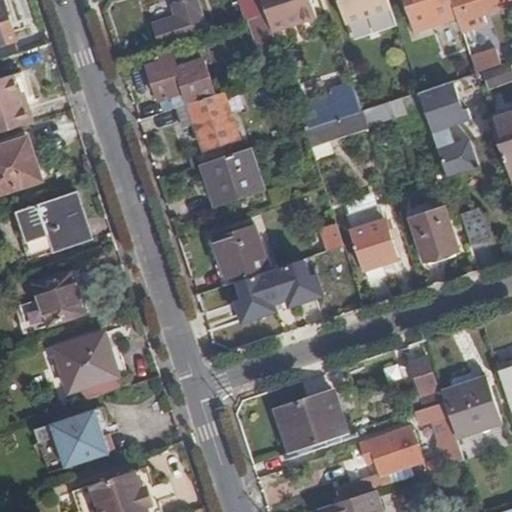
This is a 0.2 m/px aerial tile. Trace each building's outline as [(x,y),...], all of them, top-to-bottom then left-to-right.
[(0,0),(0,43),(21,37),(8,0),(0,0)] [(266,0),(242,0),(251,23),(252,22),(256,22),(259,28),(273,24),(266,0)] [(266,0),(273,24),(278,39),(325,23),(315,0),(266,0)] [(381,16),(403,12),(400,0),(341,0),(348,40),(384,34),(381,16)] [(408,0),(418,32),(461,17),(454,0),(408,0)] [(511,0),(454,0),(461,17),(464,26),(473,23),(476,32),(491,27),(487,18),(511,10),(511,0)] [(159,29),(167,51),(212,36),(200,3),(178,9),(182,21),(159,29)] [(278,39),(273,24),(259,28),(255,29),(266,60),(282,53),(278,39)] [(460,32),(440,38),(447,57),(466,51),(460,32)] [(475,58),(480,74),(505,65),(500,50),(475,58)] [(191,96),(194,107),(221,97),(210,63),(184,72),(178,55),(164,60),(166,65),(152,69),(163,105),(191,96)] [(511,66),(489,75),(494,89),(511,82),(511,66)] [(0,133),(38,121),(31,101),(35,100),(25,69),(0,77),(0,133)] [(462,80),(424,93),(429,109),(437,132),(480,118),(475,108),(472,109),(462,80)] [(194,107),(180,111),(187,132),(199,128),(208,152),(241,141),(235,120),(252,115),(243,89),(221,97),(194,107)] [(368,113),(359,89),(336,97),(338,103),(303,116),(309,132),(368,113)] [(424,93),(368,113),(372,128),(429,109),(424,93)] [(511,110),(494,116),(511,168),(511,110)] [(372,128),(368,113),(309,132),(314,148),(373,129),(372,128)] [(17,165),(39,159),(31,136),(0,146),(0,193),(24,185),(17,165)] [(470,140),(441,149),(450,176),(478,167),(470,140)] [(255,151),(206,167),(220,209),(268,192),(255,151)] [(45,178),(39,159),(17,165),(24,185),(45,178)] [(82,193),(22,213),(35,257),(96,237),(82,193)] [(403,260),(382,199),(349,210),(372,279),(388,274),(385,266),(403,260)] [(485,206),(464,213),(475,244),(495,238),(485,206)] [(450,209),(417,220),(431,263),(464,252),(450,209)] [(342,250),(347,248),(340,228),(318,235),(325,256),(330,254),(342,250)] [(218,243),(233,287),(272,274),(257,229),(218,243)] [(345,259),(342,250),(330,254),(333,264),(345,259)] [(92,312),(78,271),(40,282),(44,297),(20,304),(28,332),(92,312)] [(290,285),(306,279),(304,271),(278,280),(279,286),(273,288),(277,300),(268,304),(273,319),(299,310),(290,285)] [(315,305),(306,279),(290,285),(299,310),(315,305)] [(118,330),(107,333),(121,377),(132,373),(118,330)] [(121,377),(107,333),(59,349),(72,392),(121,377)] [(447,395),(435,358),(413,364),(420,388),(424,399),(424,400),(428,411),(449,404),(447,395)] [(463,390),(447,395),(449,404),(454,415),(455,421),(462,441),(507,426),(492,380),(479,385),(476,378),(460,383),(463,390)] [(289,433),(296,454),(353,435),(340,395),(288,410),(295,431),(289,433)] [(455,421),(454,415),(449,404),(428,411),(420,414),(424,430),(437,426),(455,421)] [(98,411),(56,424),(60,437),(70,467),(111,454),(98,411)] [(462,441),(455,421),(437,426),(440,437),(439,450),(442,459),(445,469),(468,461),(462,441)] [(60,437),(56,424),(47,427),(45,431),(47,438),(52,440),(60,437)] [(345,501),(374,491),(429,474),(426,465),(413,428),(364,444),(369,458),(377,456),(384,475),(342,489),(345,501)] [(429,474),(445,469),(442,459),(426,465),(429,474)] [(73,491),(79,511),(150,511),(150,507),(161,503),(149,466),(73,491)] [(308,479),(285,485),(289,499),(312,492),(308,479)] [(464,504),(476,500),(471,485),(459,489),(464,504)] [(345,501),(322,509),(323,511),(381,511),(374,491),(345,501)] [(150,511),(164,511),(161,503),(150,507),(150,511)]
